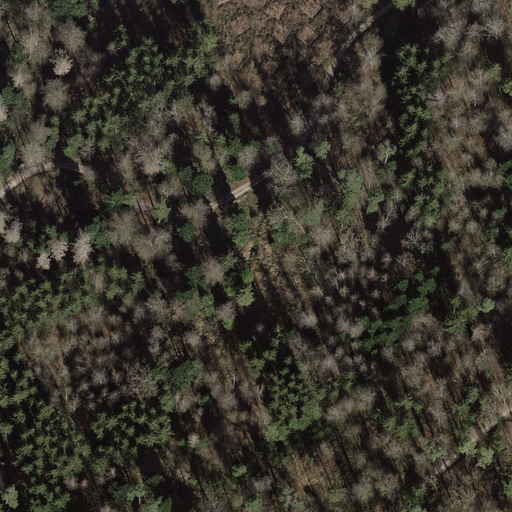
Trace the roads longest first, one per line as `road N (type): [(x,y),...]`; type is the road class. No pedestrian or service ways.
road 1 (track): [(394,0),(346,41),(323,78),(300,152),(218,204),(188,214),(159,211),(69,165),(41,169),(0,194)]
road 2 (track): [(300,152),(374,202),(442,267),(511,396)]
road 3 (track): [(393,511),(511,403)]
